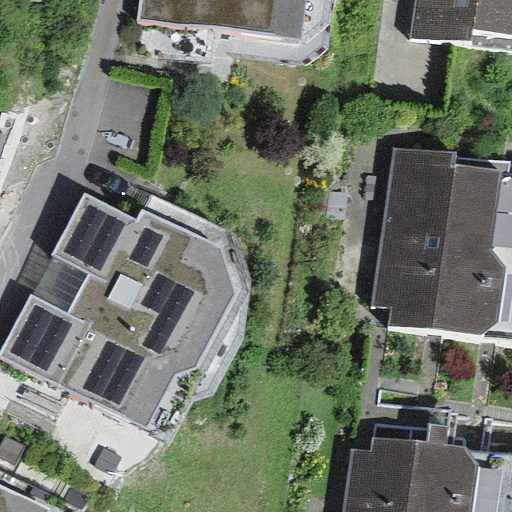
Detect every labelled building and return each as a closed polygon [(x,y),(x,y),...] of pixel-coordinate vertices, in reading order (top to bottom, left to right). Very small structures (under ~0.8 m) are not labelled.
[(172,0),(168,29),(351,54),(357,0),(172,0)] [(511,0),(440,0),(438,16),(511,26),(511,0)] [(400,311),(511,326),(511,150),(425,138),(400,311)] [(240,278),(88,201),(8,359),(160,436),(240,278)] [(511,511),(511,437),(378,417),(363,511),(511,511)] [(101,511),(104,507),(0,450),(0,511),(101,511)]
